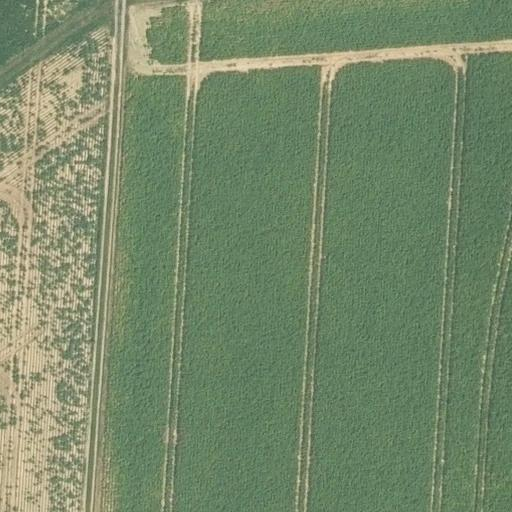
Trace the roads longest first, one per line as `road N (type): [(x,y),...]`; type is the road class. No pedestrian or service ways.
road 1 (track): [(121,0),(90,511)]
road 2 (track): [(0,87),(121,3)]
